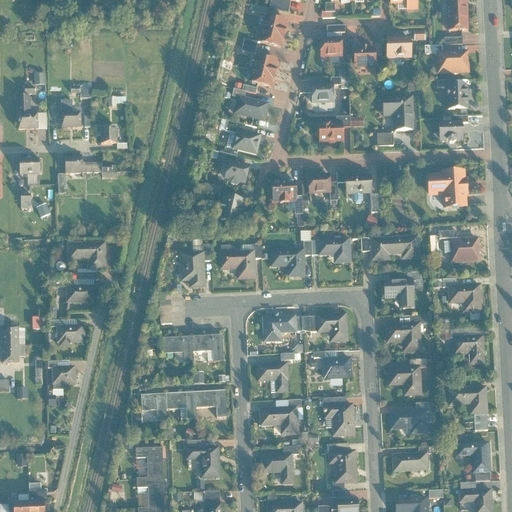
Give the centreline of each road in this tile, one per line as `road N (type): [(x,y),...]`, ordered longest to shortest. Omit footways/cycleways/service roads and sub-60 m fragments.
road 1 (residential): [(376,511),(365,298),(235,302)]
road 2 (residential): [(501,221),(511,487)]
road 3 (residential): [(56,511),(110,286)]
road 4 (residential): [(278,159),(497,156)]
road 5 (residential): [(246,511),(235,302)]
road 6 (residential): [(311,0),(278,159)]
road 7 (residential): [(489,0),(497,156)]
